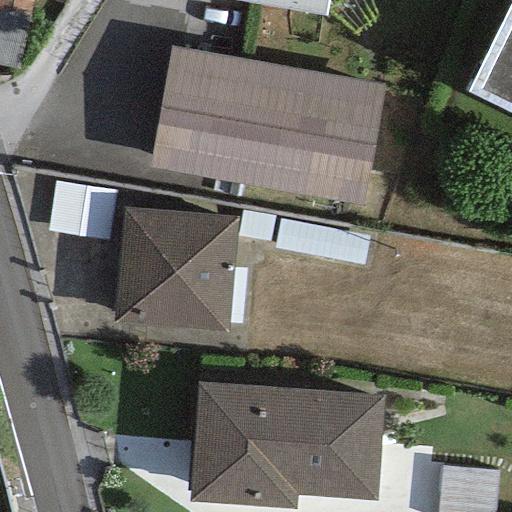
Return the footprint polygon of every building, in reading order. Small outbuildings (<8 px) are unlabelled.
[(32,0),(0,0),(0,10),(29,16),(32,0)] [(327,0),(238,0),(324,16),(327,0)] [(511,111),(511,6),(470,90),(511,111)] [(0,65),(18,70),(29,16),(0,10),(0,65)] [(383,85),(169,47),(147,169),(361,207),(383,85)] [(237,217),(122,208),(112,322),(227,332),(237,217)] [(383,396),(196,384),(188,503),(310,510),(311,495),(376,502),(383,396)] [(494,511),(498,470),(440,465),(435,511),(494,511)]
